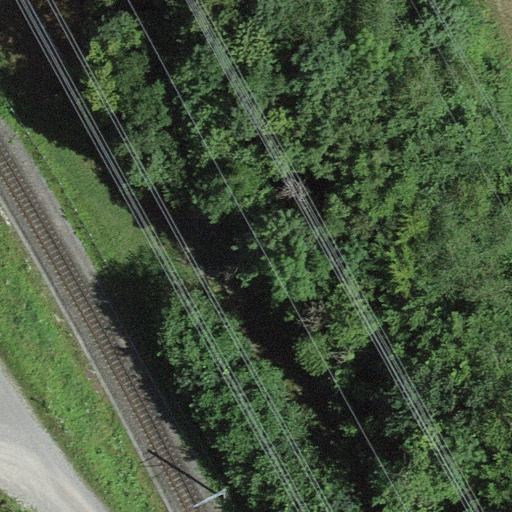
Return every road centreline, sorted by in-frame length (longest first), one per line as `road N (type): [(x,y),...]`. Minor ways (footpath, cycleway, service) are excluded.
road 1 (track): [(128,118),(366,511)]
road 2 (track): [(0,393),(91,511)]
